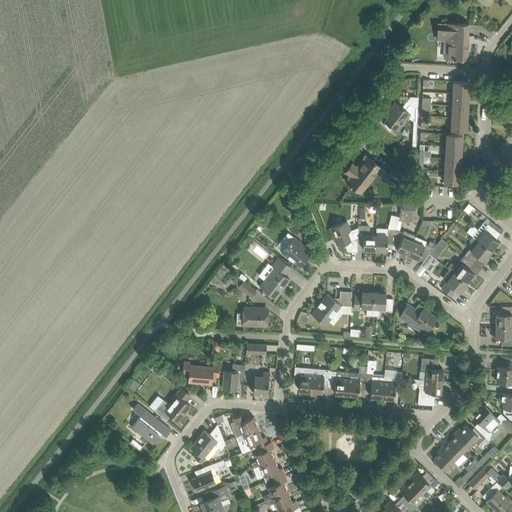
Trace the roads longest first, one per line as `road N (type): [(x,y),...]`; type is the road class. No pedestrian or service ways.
road 1 (residential): [(328,261),(304,195),(399,71),(488,71)]
road 2 (residential): [(185,511),(168,462),(205,411),(219,404),(289,408)]
road 3 (residential): [(289,408),(281,383),(287,315),(328,261)]
road 4 (residential): [(471,315),(451,311),(401,274),(328,261)]
road 5 (residential): [(427,427),(410,417),(289,408)]
road 6 (residential): [(427,427),(467,385),(471,315)]
